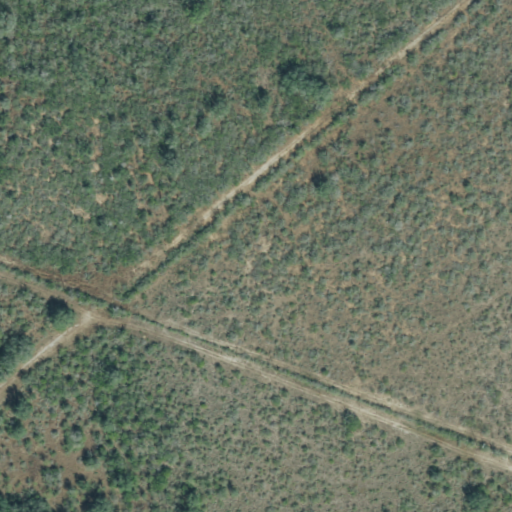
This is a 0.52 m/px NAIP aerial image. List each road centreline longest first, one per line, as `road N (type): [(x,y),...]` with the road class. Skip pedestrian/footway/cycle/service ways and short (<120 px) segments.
road 1 (track): [(0,386),(89,309),(95,292),(511,451)]
road 2 (track): [(465,0),(162,256),(95,292)]
